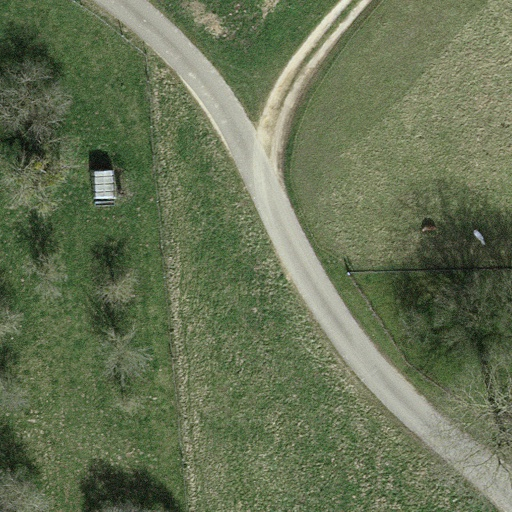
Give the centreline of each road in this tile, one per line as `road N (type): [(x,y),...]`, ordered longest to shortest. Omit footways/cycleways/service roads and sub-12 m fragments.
road 1 (track): [(511,493),(447,444),(352,350),(285,238),(230,114),(173,47),(110,0)]
road 2 (track): [(361,0),(295,67),(266,121),(256,173)]
